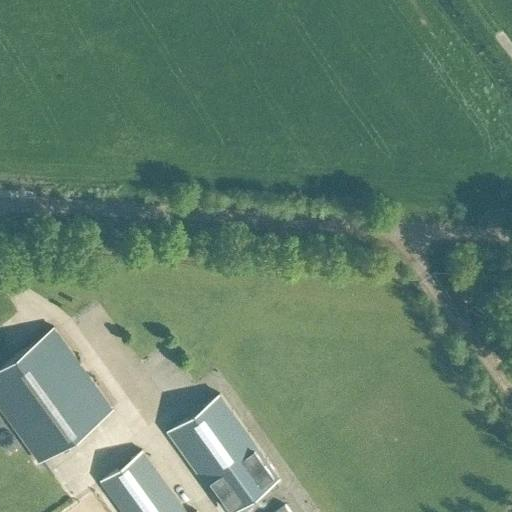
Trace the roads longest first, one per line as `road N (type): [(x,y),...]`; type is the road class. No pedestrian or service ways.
road 1 (unclassified): [(0,212),(511,237)]
road 2 (track): [(394,231),(511,393)]
